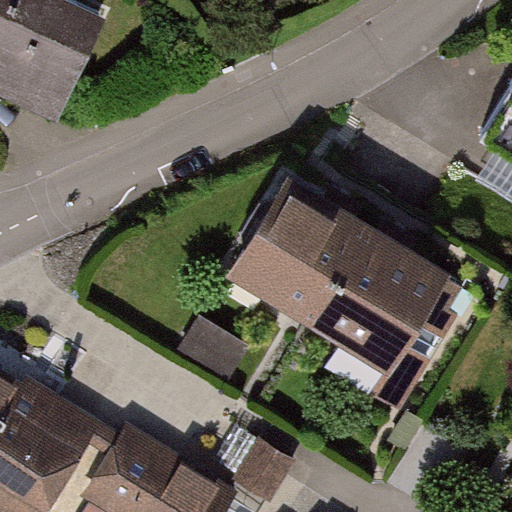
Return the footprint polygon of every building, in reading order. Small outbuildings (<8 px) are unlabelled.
[(0,0),(0,94),(44,116),(92,13),(65,0),(0,0)] [(511,48),(460,133),(511,164),(511,48)] [(433,270),(263,178),(212,271),(382,363),(433,270)] [(239,364),(253,331),(201,308),(187,342),(239,364)] [(261,511),(292,467),(232,427),(207,465),(127,411),(108,439),(0,367),(0,511),(261,511)] [(511,456),(501,474),(511,480),(511,456)]
